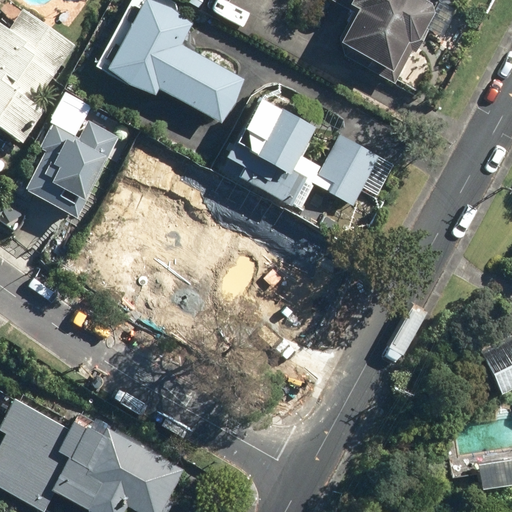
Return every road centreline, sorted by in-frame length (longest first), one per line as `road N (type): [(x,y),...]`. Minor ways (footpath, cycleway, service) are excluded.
road 1 (residential): [(511,100),(308,475)]
road 2 (residential): [(308,475),(101,359),(0,287)]
